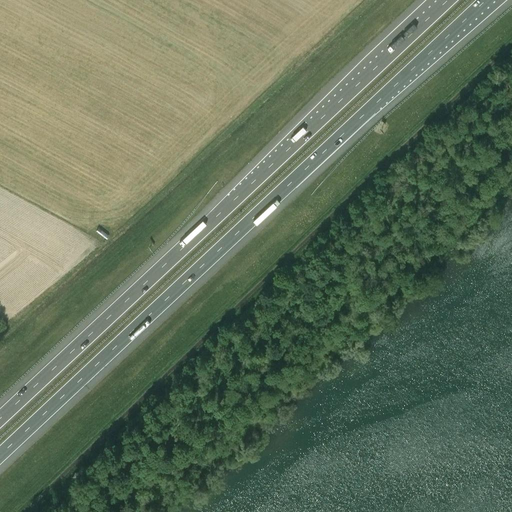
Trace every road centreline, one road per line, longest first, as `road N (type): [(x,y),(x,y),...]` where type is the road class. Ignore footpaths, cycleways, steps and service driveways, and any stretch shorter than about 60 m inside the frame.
road 1 (motorway): [(0,451),(486,0)]
road 2 (motorway): [(447,0),(0,416)]
